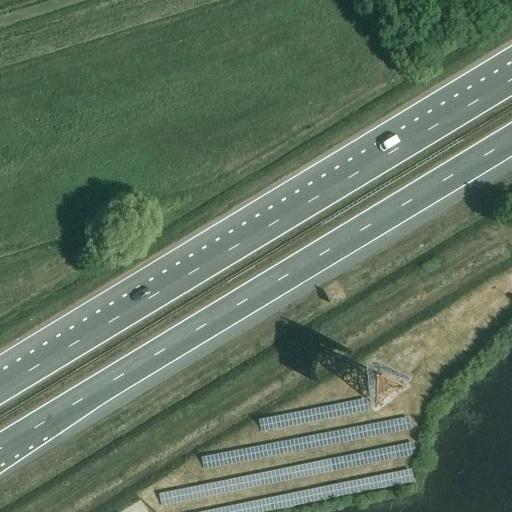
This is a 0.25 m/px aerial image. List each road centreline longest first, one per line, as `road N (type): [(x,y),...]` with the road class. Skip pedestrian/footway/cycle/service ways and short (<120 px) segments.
road 1 (motorway): [(0,452),(511,141)]
road 2 (motorway): [(511,80),(0,389)]
